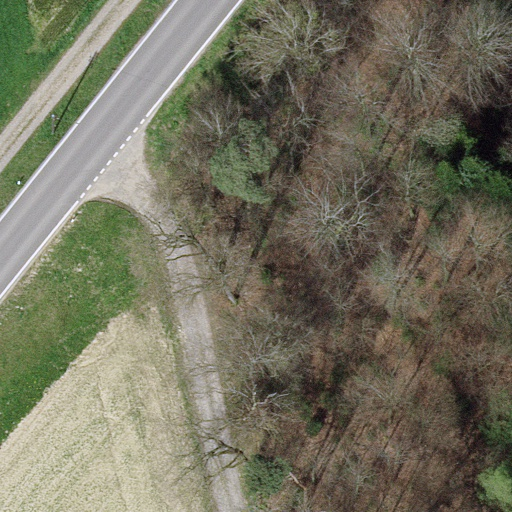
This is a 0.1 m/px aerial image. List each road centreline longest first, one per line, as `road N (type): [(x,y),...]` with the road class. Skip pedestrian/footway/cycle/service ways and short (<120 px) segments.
road 1 (track): [(105,128),(227,511)]
road 2 (tertiary): [(207,0),(0,260)]
road 3 (track): [(0,108),(85,0)]
